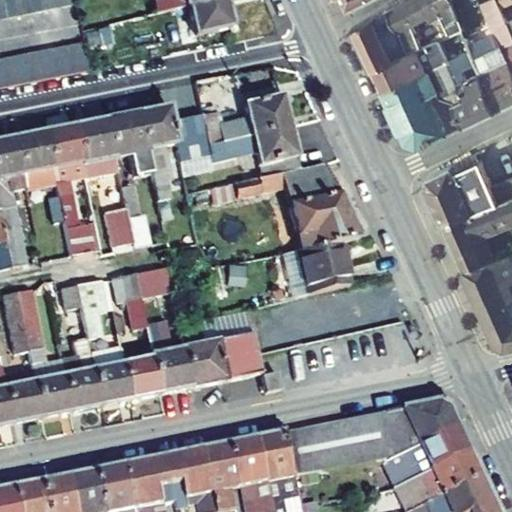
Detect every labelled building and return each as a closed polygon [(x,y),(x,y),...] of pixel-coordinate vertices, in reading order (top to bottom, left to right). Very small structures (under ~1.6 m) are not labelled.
[(5,0),(0,0),(0,21),(9,19),(5,0)] [(18,0),(5,0),(9,19),(22,17),(18,0)] [(32,0),(18,0),(22,17),(35,14),(32,0)] [(32,0),(35,14),(48,11),(45,0),(32,0)] [(61,9),(59,0),(45,0),(48,11),(61,9)] [(74,6),(72,0),(59,0),(61,9),(74,6)] [(217,0),(168,0),(152,4),(155,15),(187,7),(217,0)] [(223,0),(217,0),(187,7),(194,37),(231,29),(223,0)] [(342,0),(347,10),(367,0),(342,0)] [(440,15),(446,27),(461,20),(453,0),(404,0),(387,9),(409,51),(421,46),(412,23),(427,15),(431,20),(440,15)] [(373,68),(409,51),(387,9),(354,27),(373,68)] [(501,46),(475,58),(497,109),(511,102),(511,30),(508,21),(503,11),(489,17),(501,46)] [(451,34),(464,28),(461,20),(446,27),(449,34),(451,34)] [(423,57),(455,43),(451,34),(449,34),(421,46),(409,51),(373,68),(384,91),(430,71),(429,70),(423,57)] [(87,73),(82,45),(68,48),(74,76),(87,73)] [(74,76),(68,48),(56,50),(61,78),(74,76)] [(61,78),(56,50),(43,53),(48,81),(61,78)] [(472,50),(449,61),(466,97),(457,102),(467,124),(497,109),(475,58),(472,50)] [(48,81),(43,53),(30,56),(35,83),(48,81)] [(35,83),(30,56),(17,58),(22,86),(35,83)] [(22,86),(17,58),(4,61),(9,88),(22,86)] [(0,90),(9,88),(4,61),(0,61),(0,90)] [(457,102),(466,97),(449,61),(440,65),(444,75),(418,87),(426,107),(398,121),(408,142),(419,146),(447,133),(430,95),(438,91),(440,97),(457,102)] [(444,75),(440,65),(429,70),(430,71),(384,91),(398,121),(426,107),(418,87),(444,75)] [(219,113),(213,80),(193,84),(200,117),(216,114),(219,113)] [(207,147),(287,129),(280,98),(242,107),(245,120),(219,126),(216,114),(200,117),(200,118),(207,147)] [(200,118),(170,123),(167,109),(138,115),(149,170),(156,204),(168,201),(164,181),(168,180),(162,148),(174,145),(179,167),(209,160),(207,147),(200,118)] [(106,121),(113,158),(127,155),(131,174),(149,170),(138,115),(106,121)] [(84,180),(116,174),(113,158),(106,121),(73,128),(84,179),(84,180)] [(63,231),(69,259),(93,254),(87,227),(77,229),(67,183),(84,179),(73,128),(44,134),(51,170),(57,200),(62,226),(63,231)] [(179,167),(181,178),(211,171),(210,165),(255,155),(261,181),(297,173),(287,129),(207,147),(209,160),(179,167)] [(51,170),(44,134),(14,140),(21,176),(51,170)] [(511,135),(510,136),(511,139),(511,177),(493,185),(482,159),(457,169),(455,163),(432,175),(428,184),(444,222),(511,195),(511,135)] [(0,221),(10,270),(26,267),(11,192),(24,190),(21,176),(14,140),(0,142),(0,221)] [(457,169),(482,159),(479,152),(455,163),(457,169)] [(261,181),(203,193),(205,208),(283,191),(298,253),(338,245),(358,241),(323,167),(297,173),(261,181)] [(132,251),(142,249),(130,188),(120,191),(124,212),(131,245),(132,251)] [(511,195),(444,222),(465,268),(497,258),(486,233),(501,227),(500,225),(511,220),(511,195)] [(49,228),(62,226),(57,200),(44,203),(49,228)] [(131,245),(124,212),(103,216),(110,250),(131,245)] [(0,272),(10,270),(0,221),(0,272)] [(93,226),(87,227),(93,254),(98,253),(93,226)] [(56,262),(69,259),(63,231),(50,233),(56,262)] [(305,297),(347,288),(338,245),(298,253),(296,254),(305,297)] [(465,268),(472,284),(511,268),(511,253),(497,258),(465,268)] [(292,300),(305,297),(296,254),(282,257),(292,300)] [(178,332),(164,260),(149,263),(161,324),(144,328),(144,330),(150,360),(157,396),(190,390),(178,332)] [(511,280),(511,279),(511,268),(472,284),(499,344),(507,348),(511,347),(511,280)] [(213,290),(225,291),(226,276),(214,275),(213,290)] [(134,277),(110,282),(115,305),(124,304),(130,333),(144,330),(144,328),(134,277)] [(85,342),(101,339),(96,315),(105,314),(100,286),(99,284),(75,288),(85,342)] [(100,286),(105,314),(110,313),(105,285),(100,286)] [(59,363),(69,414),(98,408),(88,357),(85,342),(75,288),(60,291),(70,345),(72,345),(75,359),(59,362),(59,363)] [(273,305),(282,303),(279,291),(270,293),(273,305)] [(69,414),(59,363),(42,366),(39,352),(41,352),(29,292),(15,295),(27,354),(30,373),(40,420),(69,414)] [(13,357),(27,354),(15,295),(1,298),(13,357)] [(248,328),(244,313),(210,321),(213,334),(248,328)] [(210,321),(197,328),(200,347),(250,337),(248,328),(213,334),(210,321)] [(250,337),(200,347),(197,328),(178,332),(190,390),(259,377),(250,337)] [(98,408),(128,402),(121,365),(118,351),(88,357),(98,408)] [(128,402),(157,396),(150,360),(121,365),(128,402)] [(1,379),(10,426),(40,420),(30,373),(1,379)] [(1,379),(0,374),(0,427),(10,426),(1,379)] [(275,375),(259,379),(263,395),(279,392),(275,375)] [(460,430),(451,409),(442,404),(286,436),(295,480),(383,466),(460,430)] [(395,491),(472,454),(460,430),(383,466),(395,491)] [(285,511),(284,503),(300,500),(295,480),(286,436),(259,441),(273,511),(285,511)] [(273,511),(259,441),(232,447),(241,491),(245,511),(273,511)] [(234,511),(231,493),(241,491),(232,447),(204,452),(216,511),(234,511)] [(216,511),(204,452),(165,461),(174,504),(176,511),(197,507),(198,511),(216,511)] [(404,511),(416,511),(484,480),(472,454),(395,491),(404,511)] [(165,511),(164,506),(174,504),(165,461),(127,468),(134,511),(165,511)] [(134,511),(127,468),(100,474),(107,511),(134,511)] [(107,511),(100,474),(73,479),(79,511),(107,511)] [(79,511),(73,479),(45,485),(50,511),(79,511)] [(499,511),(484,480),(416,511),(499,511)] [(50,511),(45,485),(18,490),(22,511),(50,511)] [(0,511),(22,511),(18,490),(0,494),(0,511)]
